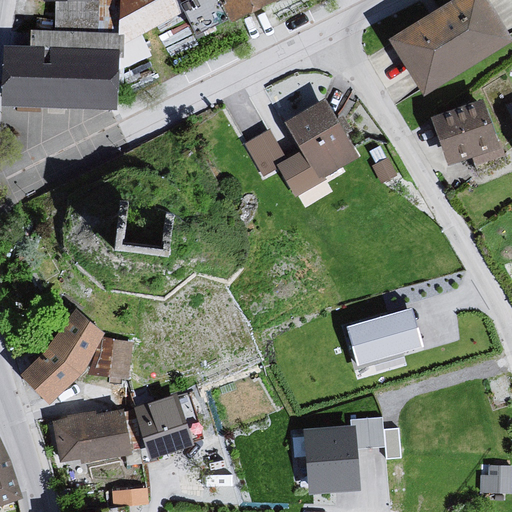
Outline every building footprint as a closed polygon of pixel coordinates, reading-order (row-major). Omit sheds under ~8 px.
[(55,33),(119,36),(127,69),(152,56),(142,35),(185,13),(197,36),(228,20),(217,0),(122,0),(121,1),(91,1),(56,1),(55,33)] [(276,0),(221,0),(233,22),(276,0)] [(481,0),(461,0),(396,42),(429,92),(508,41),(481,0)] [(8,48),(4,105),(116,108),(119,36),(55,33),(32,32),(32,49),(8,48)] [(312,101),(274,125),(311,184),(349,160),(312,101)] [(485,101),(434,115),(449,166),(500,152),(485,101)] [(176,207),(126,205),(125,225),(175,228),(176,207)] [(412,309),(346,329),(359,366),(422,351),(412,309)] [(43,355),(21,376),(50,405),(81,376),(102,339),(105,333),(72,314),(43,355)] [(126,348),(102,339),(81,379),(117,386),(126,348)] [(169,399),(123,413),(139,461),(184,449),(169,399)] [(66,419),(46,427),(55,466),(127,460),(116,414),(66,419)] [(355,426),(304,429),(308,494),(359,491),(355,426)] [(0,507),(21,500),(0,442),(0,507)] [(511,494),(511,468),(511,465),(489,466),(489,475),(480,475),(480,494),(511,494)] [(112,487),(114,501),(149,495),(147,481),(112,487)]
